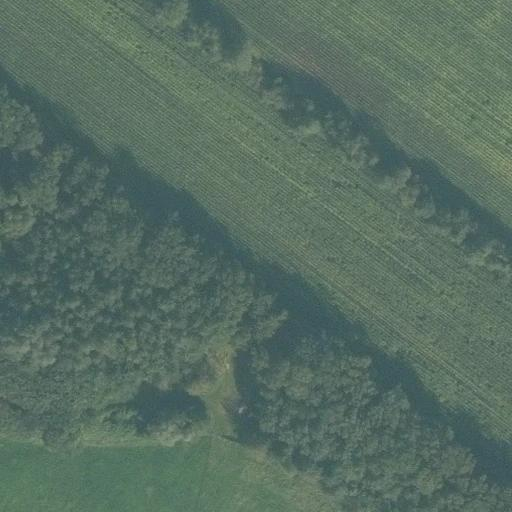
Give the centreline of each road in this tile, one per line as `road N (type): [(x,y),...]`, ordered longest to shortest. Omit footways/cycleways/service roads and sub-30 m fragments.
road 1 (unclassified): [(511,511),(0,121)]
road 2 (track): [(0,393),(52,411),(169,396),(226,409),(346,469),(405,511)]
